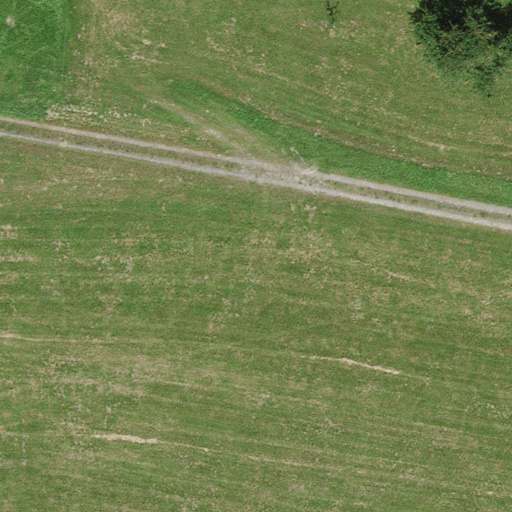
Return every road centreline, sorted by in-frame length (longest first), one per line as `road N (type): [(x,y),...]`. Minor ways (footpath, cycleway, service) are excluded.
road 1 (track): [(511,220),(0,127)]
road 2 (track): [(298,181),(122,84),(86,10)]
